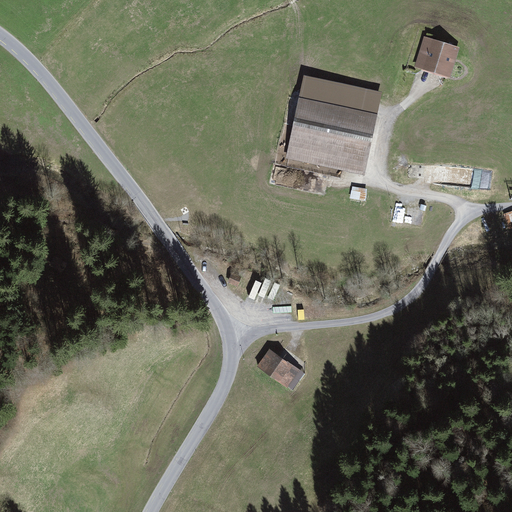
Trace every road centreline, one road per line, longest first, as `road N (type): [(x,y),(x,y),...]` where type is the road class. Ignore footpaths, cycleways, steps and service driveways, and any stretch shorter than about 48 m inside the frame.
road 1 (tertiary): [(0,35),(32,58),(229,329)]
road 2 (residential): [(511,203),(459,217),(436,242),(427,284),(378,315),(229,329)]
road 3 (tertiary): [(229,329),(211,394),(140,511)]
